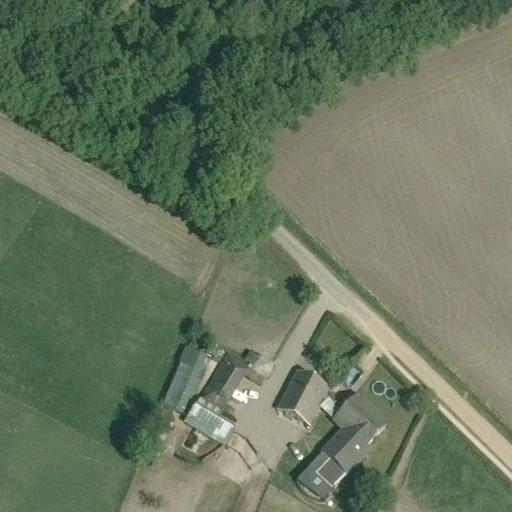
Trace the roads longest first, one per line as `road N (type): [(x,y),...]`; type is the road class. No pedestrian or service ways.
road 1 (unclassified): [(367,317),(38,0)]
road 2 (track): [(511,454),(367,317)]
